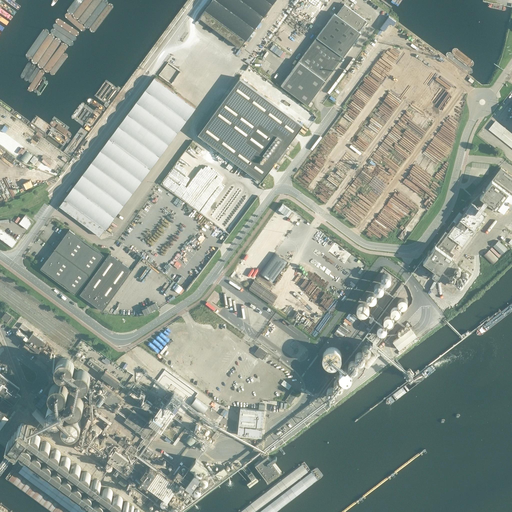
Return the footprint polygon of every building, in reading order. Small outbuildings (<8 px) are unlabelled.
[(212,0),(209,4),(205,10),(224,25),(219,32),(220,33),(222,34),(227,27),(245,40),(249,35),(258,23),(267,11),(275,0),(212,0)] [(307,105),(360,34),(361,33),(359,31),(367,20),(356,12),(356,11),(354,9),(353,10),(344,4),(337,14),(334,13),(317,37),(299,60),(299,61),(281,85),(307,105)] [(216,30),(219,32),(224,25),(205,10),(199,18),(200,18),(201,19),(205,22),(209,25),(216,30)] [(298,29),(301,25),(289,16),(286,21),(298,29)] [(390,18),(384,26),(386,28),(392,20),(390,18)] [(240,48),(245,40),(242,38),(238,35),(235,32),(231,30),(227,27),(222,34),(226,37),(229,40),(231,41),(233,42),(235,44),(236,45),(238,46),(240,48)] [(278,36),(274,40),(288,51),(292,46),(278,36)] [(271,49),(284,57),(287,52),(274,44),(271,49)] [(409,72),(418,79),(422,74),(412,67),(409,72)] [(191,113),(196,107),(175,92),(155,77),(150,84),(142,95),(132,108),(124,119),(115,131),(112,135),(110,138),(106,143),(97,155),(89,166),(88,168),(80,178),(70,191),(65,198),(84,212),(87,215),(106,229),(111,222),(120,210),(129,197),(137,186),(146,174),(155,161),(164,150),(173,137),(183,125),(191,113)] [(290,143),(303,125),(240,78),(198,134),(261,181),(268,173),(275,162),(277,159),(280,161),(283,156),(284,155),(285,154),(289,148),(287,147),(290,143)] [(511,133),(496,120),(488,129),(511,147),(511,133)] [(24,154),(27,149),(20,144),(17,149),(24,154)] [(31,154),(26,150),(21,158),(27,163),(33,155),(31,154)] [(38,159),(33,156),(30,161),(34,164),(38,159)] [(43,157),(42,159),(51,166),(52,164),(43,157)] [(511,175),(501,167),(480,196),(484,199),(488,202),(504,214),(511,202),(511,175)] [(169,194),(164,190),(160,195),(165,199),(169,194)] [(76,218),(78,220),(82,214),(84,212),(65,198),(60,206),(59,206),(60,206),(61,207),(65,210),(69,213),(76,218)] [(165,202),(160,198),(157,202),(162,206),(165,202)] [(87,215),(84,212),(78,220),(81,222),(87,215)] [(27,229),(34,221),(25,215),(23,218),(19,223),(27,229)] [(83,220),(81,222),(82,222),(83,223),(87,226),(91,229),(95,232),(96,233),(100,236),(105,230),(106,229),(87,215),(83,220)] [(17,241),(0,228),(0,238),(12,247),(16,242),(17,241)] [(90,275),(104,255),(89,244),(74,232),(69,229),(66,234),(62,239),(59,244),(55,249),(90,275)] [(493,246),(502,254),(508,248),(499,240),(493,246)] [(90,275),(55,249),(48,259),(44,264),(41,268),(45,271),(60,283),(76,294),(77,293),(90,275)] [(498,258),(489,250),(484,255),(493,264),(498,258)] [(275,253),(261,273),(273,282),(287,262),(275,253)] [(91,303),(121,262),(118,260),(115,258),(112,256),(109,254),(80,294),(89,301),(88,301),(89,302),(91,303)] [(129,274),(132,270),(129,268),(126,266),(123,264),(121,262),(91,303),(92,304),(93,305),(93,304),(103,310),(129,274)] [(430,272),(420,265),(419,266),(417,269),(416,270),(426,278),(430,272)] [(182,294),(186,289),(177,282),(173,287),(182,294)] [(371,303),(372,303),(373,303),(374,303),(375,302),(376,301),(376,300),(377,299),(377,298),(377,297),(376,296),(376,295),(375,295),(375,294),(374,294),(373,293),(372,293),(371,293),(370,293),(369,294),(368,294),(368,295),(367,295),(367,296),(367,297),(367,298),(367,299),(367,300),(368,301),(368,302),(369,302),(370,303),(371,303)] [(408,303),(407,302),(407,301),(407,300),(406,300),(406,299),(405,299),(404,299),(403,298),(402,298),(402,299),(401,299),(400,299),(399,300),(398,301),(398,302),(398,303),(398,304),(398,305),(398,306),(399,306),(399,307),(400,308),(401,308),(402,308),(403,308),(404,308),(405,308),(405,307),(406,307),(407,306),(407,305),(407,304),(408,304),(408,303)] [(156,303),(142,310),(145,315),(158,308),(156,303)] [(359,315),(360,315),(361,316),(362,316),(363,316),(364,316),(365,316),(365,315),(366,315),(367,314),(368,314),(368,313),(369,312),(369,311),(369,310),(369,309),(369,308),(369,307),(368,306),(367,305),(367,304),(366,304),(365,304),(365,303),(364,303),(363,303),(362,303),(361,304),(360,304),(359,305),(358,305),(358,306),(357,306),(357,307),(357,308),(357,309),(357,310),(357,311),(357,312),(358,313),(358,314),(359,314),(359,315)] [(393,309),(392,309),(391,310),(391,311),(391,312),(391,313),(391,314),(391,315),(392,316),(393,316),(393,317),(394,317),(395,317),(395,318),(396,318),(397,318),(398,317),(399,317),(399,316),(400,316),(400,315),(401,315),(401,314),(401,313),(401,312),(401,311),(401,310),(400,309),(399,308),(398,308),(397,307),(396,307),(395,307),(394,308),(393,308),(393,309)] [(9,324),(14,318),(5,312),(4,313),(3,315),(2,317),(1,318),(7,323),(9,324)] [(350,313),(346,318),(353,323),(357,319),(350,313)] [(394,320),(394,319),(394,318),(393,317),(392,317),(392,316),(391,316),(390,316),(389,316),(388,316),(387,316),(386,317),(385,317),(385,318),(384,319),(384,320),(384,321),(384,322),(384,323),(385,323),(385,324),(386,325),(387,325),(387,326),(388,326),(389,326),(390,326),(391,326),(392,325),(393,325),(393,324),(394,323),(394,322),(394,321),(394,320)] [(345,319),(343,322),(351,328),(353,325),(345,319)] [(32,330),(22,323),(20,327),(29,334),(32,330)] [(342,323),(339,328),(346,333),(347,333),(348,331),(346,329),(348,327),(342,323)] [(387,329),(387,328),(387,327),(386,326),(385,325),(384,325),(383,324),(382,324),(381,324),(380,325),(379,325),(379,326),(378,326),(378,327),(377,327),(377,328),(377,329),(377,330),(377,331),(377,332),(378,332),(378,333),(379,333),(379,334),(380,334),(381,334),(382,335),(383,335),(383,334),(384,334),(385,334),(385,333),(386,333),(386,332),(387,331),(387,330),(387,329)] [(399,349),(416,336),(413,332),(410,328),(393,341),(396,345),(399,349)] [(337,329),(335,333),(342,339),(345,335),(337,329)] [(43,347),(47,342),(33,332),(26,342),(23,345),(30,350),(33,352),(35,353),(37,355),(40,350),(43,347)] [(375,349),(377,345),(382,339),(381,338),(374,332),(367,339),(368,340),(369,339),(372,342),(369,345),(375,349)] [(368,369),(383,350),(379,347),(377,345),(375,349),(362,364),(365,366),(368,369)] [(363,349),(363,350),(363,351),(364,352),(365,353),(366,353),(367,353),(368,353),(369,352),(370,352),(370,351),(371,351),(371,350),(371,349),(371,348),(370,347),(370,346),(369,346),(368,345),(367,345),(366,345),(365,345),(364,346),(363,347),(363,348),(363,349)] [(50,352),(43,347),(40,350),(47,355),(50,352)] [(257,350),(255,353),(262,359),(267,352),(259,347),(259,348),(257,350)] [(327,364),(328,365),(329,365),(331,366),(332,366),(333,366),(334,366),(335,365),(336,365),(337,364),(338,364),(338,363),(339,363),(339,362),(340,361),(341,360),(341,359),(341,358),(341,357),(341,356),(341,355),(341,354),(341,353),(340,352),(339,351),(339,350),(338,349),(337,348),(336,348),(335,348),(334,347),(332,347),(331,347),(330,347),(329,348),(328,348),(327,349),(326,350),(325,350),(325,351),(324,351),(324,352),(324,353),(323,353),(323,354),(323,356),(323,357),(323,358),(323,359),(323,360),(324,360),(324,361),(324,362),(325,362),(325,363),(326,363),(326,364),(327,364)] [(364,354),(364,353),(363,353),(362,352),(361,352),(360,352),(359,352),(358,352),(357,353),(356,354),(356,355),(355,355),(355,356),(355,357),(355,358),(355,359),(356,359),(356,360),(357,361),(358,362),(359,362),(360,362),(361,362),(362,362),(363,362),(363,361),(364,361),(364,360),(365,360),(365,359),(365,358),(365,357),(365,356),(365,355),(364,354)] [(74,364),(73,363),(73,362),(72,361),(71,360),(70,359),(69,359),(68,358),(67,358),(66,358),(65,358),(64,358),(63,358),(62,358),(62,359),(61,359),(60,359),(60,360),(59,360),(58,361),(58,362),(57,363),(57,364),(56,365),(56,366),(56,367),(56,368),(57,369),(57,370),(57,371),(58,372),(59,373),(60,374),(61,374),(62,375),(63,375),(64,376),(65,376),(66,376),(67,375),(68,375),(69,375),(70,374),(71,374),(71,373),(72,372),(73,372),(73,371),(73,370),(74,370),(74,369),(74,368),(74,367),(74,366),(74,365),(74,364)] [(104,369),(90,359),(87,363),(101,373),(104,369)] [(350,362),(349,362),(349,363),(348,364),(348,365),(348,366),(348,367),(349,368),(349,369),(350,370),(351,370),(351,371),(352,371),(353,371),(354,371),(355,371),(355,370),(356,370),(357,369),(358,368),(358,367),(358,366),(358,365),(358,364),(358,363),(357,362),(356,362),(356,361),(355,361),(354,361),(353,361),(352,361),(351,361),(350,362)] [(90,379),(90,378),(90,377),(90,376),(89,375),(89,374),(88,373),(88,372),(87,372),(86,371),(85,370),(84,370),(83,370),(82,370),(81,370),(80,370),(79,370),(78,370),(77,371),(76,371),(76,372),(75,372),(75,373),(74,373),(74,374),(73,375),(73,376),(73,377),(73,378),(73,379),(73,380),(73,381),(73,382),(74,383),(75,384),(75,385),(76,385),(77,386),(78,386),(79,387),(80,387),(81,387),(82,387),(83,387),(84,387),(85,386),(86,386),(87,385),(88,384),(89,383),(89,382),(90,382),(90,381),(90,380),(90,379)] [(120,381),(105,370),(101,376),(116,387),(118,388),(121,385),(118,384),(120,381)] [(346,370),(345,370),(344,370),(343,371),(342,371),(342,372),(341,373),(341,374),(341,375),(341,376),(341,377),(341,378),(342,378),(342,379),(343,379),(344,380),(345,380),(346,380),(347,380),(348,380),(349,379),(350,378),(350,377),(351,376),(351,375),(351,374),(350,373),(350,372),(349,372),(349,371),(348,371),(348,370),(347,370),(346,370)] [(16,392),(19,387),(0,372),(0,394),(13,404),(16,400),(16,396),(16,392)] [(123,398),(108,387),(109,386),(104,383),(103,383),(98,379),(90,390),(116,409),(123,398)] [(284,379),(281,383),(288,388),(291,385),(284,379)] [(337,379),(336,379),(336,380),(335,380),(335,381),(334,381),(334,382),(334,383),(334,384),(334,385),(334,386),(335,387),(336,388),(337,388),(338,389),(339,389),(340,388),(341,388),(342,388),(342,387),(343,387),(343,386),(344,385),(344,384),(344,383),(344,382),(343,382),(343,381),(343,380),(342,380),(341,379),(340,379),(339,379),(338,379),(337,379)] [(68,393),(68,392),(68,391),(67,390),(67,389),(67,388),(66,387),(65,386),(64,385),(63,384),(62,384),(61,384),(60,384),(59,384),(58,384),(57,384),(56,384),(55,385),(54,385),(53,386),(52,387),(52,388),(51,388),(51,389),(51,390),(51,391),(51,392),(51,393),(51,394),(51,395),(52,396),(52,397),(53,398),(54,399),(55,400),(56,400),(57,400),(57,401),(58,401),(59,401),(60,401),(61,401),(62,400),(63,400),(64,399),(65,399),(65,398),(66,398),(66,397),(67,396),(67,395),(67,394),(68,394),(68,393)] [(334,388),(333,387),(332,387),(331,387),(330,387),(329,388),(328,389),(327,390),(327,391),(327,392),(327,393),(327,394),(327,395),(328,395),(328,396),(329,396),(330,397),(331,397),(332,397),(333,397),(334,397),(335,396),(336,395),(336,394),(337,393),(337,392),(337,391),(336,390),(336,389),(335,389),(335,388),(334,388)] [(292,393),(286,401),(290,404),(296,396),(292,393)] [(65,402),(65,403),(65,404),(65,405),(65,406),(65,407),(65,408),(66,408),(66,409),(67,410),(67,411),(68,412),(69,412),(70,413),(71,413),(72,414),(73,414),(74,414),(75,414),(76,414),(77,414),(78,413),(79,413),(80,413),(81,412),(81,411),(82,410),(83,410),(83,409),(84,408),(84,407),(84,406),(84,405),(84,404),(84,403),(84,402),(84,401),(83,400),(83,399),(82,399),(82,398),(81,397),(80,396),(79,396),(78,395),(77,395),(76,395),(75,395),(74,395),(73,395),(72,395),(71,395),(70,396),(69,396),(68,397),(67,398),(66,399),(66,400),(65,401),(65,402)] [(196,397),(191,405),(203,414),(206,410),(209,406),(196,397)] [(0,419),(3,415),(11,405),(2,398),(0,401),(0,419)] [(155,431),(157,429),(158,428),(162,430),(176,411),(163,402),(161,401),(161,402),(156,399),(154,402),(158,405),(160,407),(149,421),(133,409),(125,421),(149,439),(151,440),(157,433),(155,431)] [(48,409),(48,410),(48,411),(48,412),(48,413),(48,414),(48,415),(49,415),(49,416),(50,417),(50,418),(51,418),(51,419),(52,419),(53,420),(54,420),(55,420),(56,420),(57,420),(58,420),(59,420),(60,420),(61,419),(62,418),(63,418),(63,417),(64,416),(64,415),(64,414),(65,414),(65,413),(65,412),(65,411),(65,410),(65,409),(64,408),(63,407),(63,406),(62,405),(61,405),(61,404),(60,404),(59,403),(58,403),(57,403),(56,403),(55,403),(54,403),(53,404),(52,404),(51,405),(50,406),(49,407),(49,408),(48,409)] [(214,408),(222,413),(225,408),(218,403),(214,408)] [(32,412),(48,430),(51,428),(53,426),(37,408),(35,410),(32,412)] [(258,410),(240,408),(238,428),(238,434),(261,437),(262,430),(264,410),(258,410)] [(95,420),(98,416),(96,415),(97,414),(91,410),(86,417),(93,422),(95,419),(95,420)] [(81,423),(81,422),(81,421),(80,420),(80,419),(79,418),(78,417),(77,416),(76,416),(75,416),(75,415),(74,415),(73,415),(72,415),(71,415),(70,415),(69,416),(68,416),(67,416),(67,417),(66,418),(65,418),(65,419),(64,420),(64,421),(63,422),(63,423),(63,424),(63,425),(63,426),(64,427),(64,428),(65,429),(65,430),(66,431),(67,432),(68,432),(69,433),(70,433),(71,433),(72,433),(73,433),(74,433),(75,433),(76,433),(77,432),(78,431),(79,430),(80,430),(80,429),(81,428),(81,427),(81,426),(81,425),(81,424),(81,423)] [(32,434),(31,435),(31,434),(33,431),(32,431),(32,430),(31,430),(28,428),(28,427),(27,427),(23,425),(24,424),(23,423),(22,424),(20,427),(19,426),(18,427),(19,427),(16,431),(16,430),(15,431),(16,432),(13,435),(12,435),(13,436),(10,439),(9,439),(9,440),(7,443),(8,444),(7,445),(8,445),(9,444),(12,447),(12,448),(13,447),(16,450),(16,451),(17,451),(18,451),(20,449),(21,449),(21,450),(21,451),(21,452),(21,453),(22,453),(22,454),(23,455),(24,456),(25,456),(26,456),(27,456),(28,456),(29,456),(30,456),(31,457),(31,458),(31,459),(31,460),(32,460),(32,461),(32,462),(33,462),(33,463),(34,463),(35,464),(36,464),(37,464),(38,464),(39,464),(40,463),(41,465),(41,466),(41,467),(42,468),(42,469),(43,469),(43,470),(44,470),(44,471),(45,471),(46,471),(47,472),(48,471),(49,471),(50,471),(52,472),(52,473),(52,474),(52,475),(53,476),(53,477),(54,478),(55,478),(55,479),(56,479),(57,479),(58,479),(59,479),(60,479),(62,480),(62,481),(62,482),(62,483),(62,484),(63,484),(63,485),(64,485),(65,486),(66,486),(67,487),(68,487),(69,487),(69,486),(70,486),(72,487),(72,488),(72,489),(72,490),(72,491),(73,491),(73,492),(74,493),(75,493),(76,494),(77,494),(78,494),(79,494),(80,494),(81,494),(82,495),(82,496),(82,497),(82,498),(82,499),(83,499),(83,500),(84,501),(85,501),(86,501),(86,502),(87,502),(88,502),(89,502),(90,501),(94,503),(94,504),(94,505),(94,506),(94,507),(94,508),(95,508),(96,509),(97,510),(98,510),(99,511),(100,511),(101,511),(102,510),(104,511),(103,511),(115,511),(115,510),(115,509),(114,508),(113,508),(113,507),(112,507),(111,506),(110,506),(109,506),(108,506),(107,506),(106,507),(105,506),(105,505),(105,504),(105,503),(105,502),(104,501),(104,500),(103,500),(102,500),(102,499),(101,499),(100,499),(99,499),(98,499),(97,499),(97,500),(93,497),(93,496),(94,496),(94,495),(93,495),(93,494),(93,493),(92,492),(91,491),(90,491),(90,490),(89,490),(88,490),(87,490),(86,490),(85,490),(85,491),(84,490),(84,489),(84,488),(84,487),(83,487),(83,486),(83,485),(82,484),(81,484),(81,483),(80,483),(79,483),(78,483),(77,483),(76,483),(75,483),(73,482),(74,482),(74,481),(74,480),(73,480),(73,479),(73,478),(72,477),(72,476),(71,476),(70,475),(69,475),(68,475),(67,475),(66,475),(65,475),(64,476),(63,475),(63,474),(63,473),(63,472),(63,471),(63,470),(62,469),(61,468),(60,468),(59,467),(58,467),(57,467),(56,468),(55,468),(54,468),(53,467),(53,466),(53,465),(53,464),(53,463),(52,463),(52,462),(51,461),(50,460),(49,460),(48,460),(47,460),(46,460),(45,460),(44,461),(43,460),(43,459),(43,458),(43,457),(43,456),(42,455),(41,454),(40,453),(39,453),(38,452),(37,452),(36,452),(36,453),(35,453),(34,453),(32,452),(33,452),(33,451),(33,450),(33,449),(32,449),(32,448),(32,447),(31,447),(30,446),(30,445),(29,445),(28,445),(27,445),(26,445),(25,445),(24,445),(24,446),(23,445),(28,438),(29,438),(29,439),(29,440),(29,441),(29,442),(29,443),(30,443),(30,444),(31,444),(31,445),(32,445),(33,445),(33,446),(34,446),(35,446),(36,446),(37,445),(38,445),(39,446),(39,447),(39,448),(39,449),(40,450),(40,451),(41,452),(42,452),(43,453),(44,453),(45,453),(46,453),(47,453),(48,452),(49,453),(49,454),(49,455),(49,456),(49,457),(50,458),(51,459),(52,460),(53,460),(54,460),(54,461),(55,461),(56,460),(57,460),(58,460),(59,461),(59,462),(59,463),(59,464),(59,465),(60,465),(60,466),(61,466),(61,467),(62,467),(63,468),(64,468),(65,468),(66,468),(67,468),(68,467),(69,468),(69,469),(69,470),(69,471),(69,472),(70,473),(71,474),(71,475),(72,475),(73,475),(74,476),(75,476),(76,476),(77,476),(77,475),(78,475),(79,476),(79,477),(79,478),(79,479),(79,480),(80,480),(80,481),(81,482),(82,483),(83,483),(84,483),(85,483),(86,483),(87,483),(88,482),(89,483),(89,484),(89,485),(89,486),(89,487),(90,487),(90,488),(91,489),(92,490),(93,490),(94,491),(95,491),(96,491),(97,490),(98,490),(101,492),(101,493),(101,494),(101,495),(101,496),(102,496),(102,497),(103,498),(104,499),(105,499),(106,499),(107,500),(108,500),(108,499),(109,499),(110,499),(111,500),(111,501),(111,502),(111,503),(112,503),(112,504),(113,505),(114,506),(115,506),(116,507),(117,507),(118,507),(119,506),(120,506),(121,507),(121,508),(121,509),(120,509),(120,510),(121,510),(121,511),(122,511),(121,511),(139,511),(140,511),(139,511),(139,510),(138,509),(137,509),(136,509),(135,509),(135,510),(134,511),(133,510),(134,510),(134,509),(134,508),(134,507),(134,506),(133,506),(132,505),(131,505),(130,506),(129,505),(130,504),(129,504),(129,503),(129,502),(128,502),(127,502),(126,502),(125,502),(125,503),(124,503),(124,504),(123,502),(123,501),(123,500),(123,499),(122,498),(122,497),(121,497),(121,496),(120,496),(119,495),(118,495),(117,495),(116,495),(115,495),(114,496),(113,495),(113,494),(113,493),(113,492),(112,491),(111,490),(111,489),(110,489),(110,488),(109,488),(108,488),(107,488),(106,488),(105,488),(104,489),(101,486),(101,485),(101,484),(101,483),(100,482),(100,481),(99,481),(98,480),(97,479),(96,479),(95,479),(94,479),(93,479),(92,480),(91,479),(91,478),(91,477),(91,476),(90,475),(90,474),(89,473),(88,473),(88,472),(87,472),(86,472),(85,471),(84,471),(84,472),(83,472),(82,472),(81,471),(81,470),(81,469),(80,468),(80,467),(80,466),(79,466),(78,465),(77,464),(76,464),(75,464),(74,464),(73,464),(72,465),(71,464),(71,463),(71,462),(71,461),(70,460),(70,459),(69,458),(68,458),(68,457),(67,457),(66,457),(66,456),(65,456),(64,456),(64,457),(63,457),(62,457),(61,456),(61,455),(61,454),(61,453),(60,452),(60,451),(59,451),(58,450),(57,449),(56,449),(55,449),(54,449),(53,449),(52,449),(52,450),(51,449),(51,448),(51,447),(51,446),(50,445),(50,444),(49,443),(48,442),(47,442),(46,442),(46,441),(45,441),(44,441),(43,442),(42,442),(40,441),(40,440),(40,439),(40,438),(40,437),(39,437),(39,436),(38,435),(37,434),(36,434),(35,434),(34,434),(33,434),(32,434)] [(218,438),(200,424),(195,432),(213,445),(218,438)] [(103,437),(108,431),(101,426),(97,432),(96,432),(95,434),(98,436),(100,434),(103,437)] [(91,435),(91,434),(91,433),(91,432),(90,432),(90,431),(89,431),(89,430),(88,430),(87,430),(86,430),(85,430),(84,430),(83,430),(83,431),(82,431),(82,432),(82,433),(81,434),(81,435),(81,436),(82,436),(82,437),(83,438),(84,439),(85,439),(86,439),(87,439),(88,439),(89,439),(89,438),(90,438),(90,437),(91,436),(91,435)] [(207,447),(189,434),(186,438),(204,451),(207,447)] [(122,469),(137,449),(121,438),(118,442),(108,435),(97,450),(122,469)] [(90,441),(90,442),(90,443),(91,443),(91,444),(91,445),(92,445),(93,446),(94,446),(95,446),(96,446),(97,446),(98,445),(99,445),(99,444),(100,443),(100,442),(100,441),(100,440),(100,439),(99,438),(98,438),(98,437),(97,437),(96,436),(95,436),(94,436),(93,437),(92,437),(91,438),(91,439),(90,440),(90,441)] [(156,453),(144,444),(139,450),(148,457),(150,456),(153,458),(156,453)] [(280,471),(273,461),(276,459),(276,458),(277,458),(277,457),(276,456),(275,456),(271,459),(269,456),(268,455),(261,460),(255,464),(268,481),(280,471)] [(207,469),(202,466),(203,464),(196,459),(190,466),(197,471),(196,472),(202,476),(207,469)] [(191,490),(202,476),(196,472),(189,467),(187,470),(183,475),(178,471),(174,477),(191,490)] [(219,478),(227,472),(224,468),(216,474),(219,478)] [(178,486),(172,482),(173,481),(171,480),(170,481),(158,472),(148,485),(168,500),(178,486)] [(256,478),(254,475),(252,472),(248,475),(252,481),(256,478)] [(129,482),(123,477),(121,479),(119,482),(126,486),(127,484),(129,482)] [(209,477),(208,477),(207,477),(206,477),(205,477),(204,478),(203,478),(203,479),(202,479),(202,480),(202,481),(202,482),(202,483),(202,484),(202,485),(203,485),(203,486),(204,486),(204,487),(205,487),(206,487),(207,487),(208,487),(209,486),(210,486),(211,485),(211,484),(212,483),(212,482),(212,481),(211,480),(211,479),(210,479),(210,478),(209,478),(209,477)]
